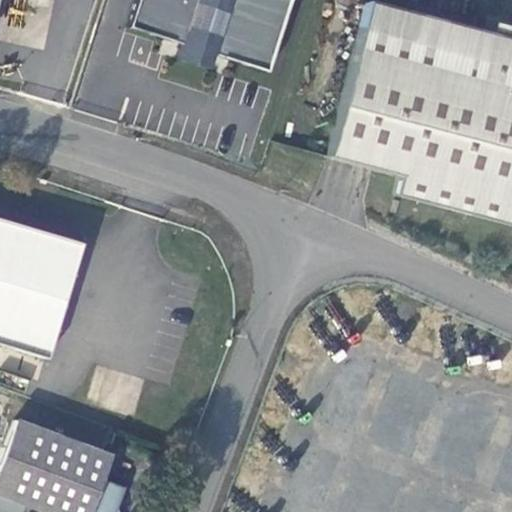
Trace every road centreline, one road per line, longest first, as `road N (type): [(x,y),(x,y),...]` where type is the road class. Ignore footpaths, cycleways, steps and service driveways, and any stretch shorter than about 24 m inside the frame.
road 1 (unclassified): [(0,119),(302,223)]
road 2 (unclassified): [(302,223),(197,511)]
road 3 (unclassified): [(302,223),(511,311)]
